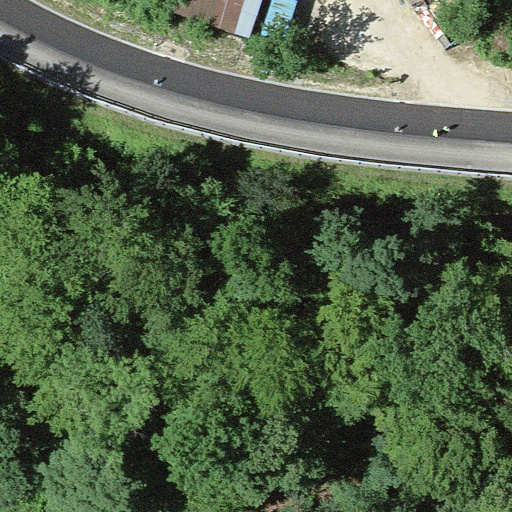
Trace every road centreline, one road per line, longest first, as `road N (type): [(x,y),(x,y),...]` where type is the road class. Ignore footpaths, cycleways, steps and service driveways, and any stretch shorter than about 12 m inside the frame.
road 1 (secondary): [(511,147),(248,110),(0,18)]
road 2 (track): [(346,0),(460,80),(510,147)]
